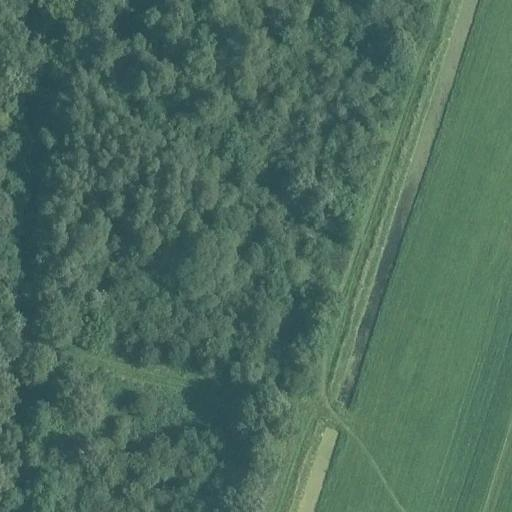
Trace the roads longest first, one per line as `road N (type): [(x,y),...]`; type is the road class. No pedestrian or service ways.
road 1 (track): [(300,418),(102,349),(22,344),(24,511)]
road 2 (track): [(300,418),(444,0)]
road 3 (track): [(32,0),(22,344),(0,346)]
road 4 (track): [(418,511),(404,484),(347,425),(300,418)]
